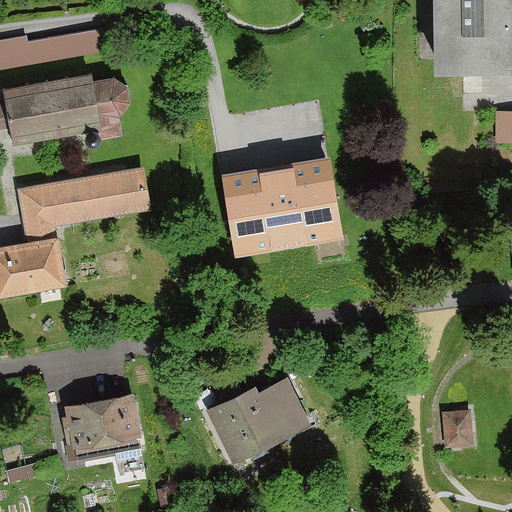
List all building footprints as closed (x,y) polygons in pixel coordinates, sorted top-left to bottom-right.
[(511,65),(511,0),(433,0),(433,65),(511,65)] [(0,42),(0,67),(111,51),(107,26),(0,42)] [(2,87),(5,102),(0,102),(0,126),(11,125),(13,141),(89,130),(87,132),(87,137),(90,140),(95,141),(99,139),(100,134),(120,131),(118,113),(128,101),(126,84),(112,76),(93,79),(92,73),(2,87)] [(511,138),(511,105),(497,106),(497,139),(511,138)] [(330,155),(222,172),(235,252),(343,234),(330,155)] [(151,209),(144,166),(19,185),(27,239),(0,243),(0,293),(67,283),(58,223),(151,209)] [(258,389),(254,382),(207,406),(234,460),(311,421),(288,374),(258,389)] [(138,444),(136,434),(141,433),(133,391),(65,404),(73,445),(76,445),(78,456),(138,444)] [(470,408),(442,410),(444,445),(472,444),(470,408)] [(156,488),(161,507),(177,503),(172,483),(156,488)]
